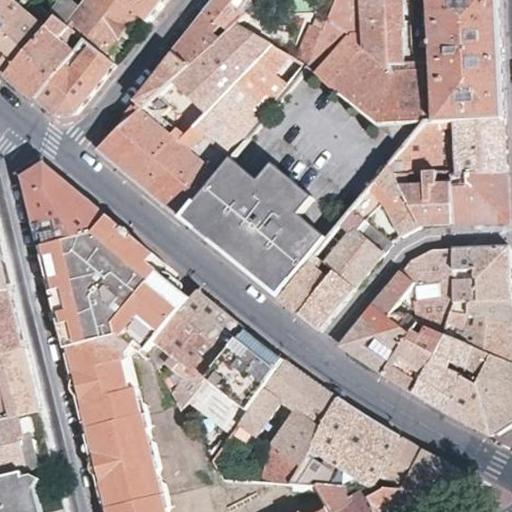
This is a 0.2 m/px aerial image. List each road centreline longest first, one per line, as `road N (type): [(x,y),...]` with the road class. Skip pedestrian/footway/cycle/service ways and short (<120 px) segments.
road 1 (residential): [(86,511),(6,182),(3,99)]
road 2 (tertiary): [(70,154),(318,356)]
road 3 (residential): [(511,237),(434,239),(405,249),(318,356)]
road 4 (tertiary): [(318,356),(511,477)]
road 5 (residential): [(70,154),(193,0)]
